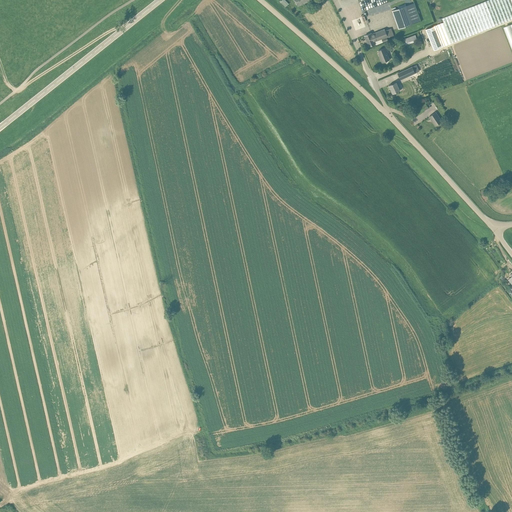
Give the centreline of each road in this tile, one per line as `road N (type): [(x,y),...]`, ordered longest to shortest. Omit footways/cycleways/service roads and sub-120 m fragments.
road 1 (secondary): [(0,127),(159,0)]
road 2 (unclassified): [(387,113),(259,0)]
road 3 (unclassified): [(494,230),(387,113)]
road 4 (track): [(125,27),(108,30),(19,91),(0,74)]
road 5 (residential): [(387,113),(334,0)]
